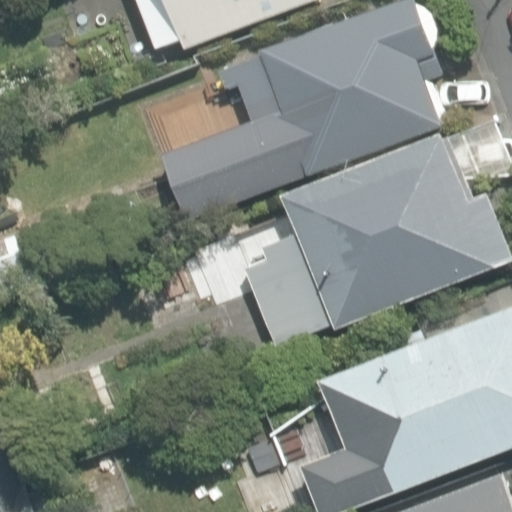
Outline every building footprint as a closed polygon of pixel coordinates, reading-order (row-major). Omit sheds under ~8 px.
[(177,17),(188,50),(325,0),(141,0),(151,27),(177,17)] [(298,135),(313,177),(449,129),(433,82),(449,76),(421,0),(414,0),(267,53),(269,57),(226,73),(232,91),(245,87),(266,147),(298,135)] [(251,268),(282,346),(339,324),(341,330),(511,262),(511,243),(492,193),(476,191),(470,175),(511,175),(511,149),(499,115),(290,197),(305,233),(268,248),(272,260),(251,268)] [(0,241),(0,284),(31,273),(17,236),(0,241)] [(312,467),(329,511),(332,511),(370,498),(372,503),(511,449),(511,311),(457,332),(452,317),(419,330),(425,344),(326,381),(353,452),(312,467)] [(12,490),(0,458),(0,511),(54,511),(46,488),(31,494),(27,484),(12,490)] [(511,511),(511,480),(509,473),(404,511),(511,511)]
